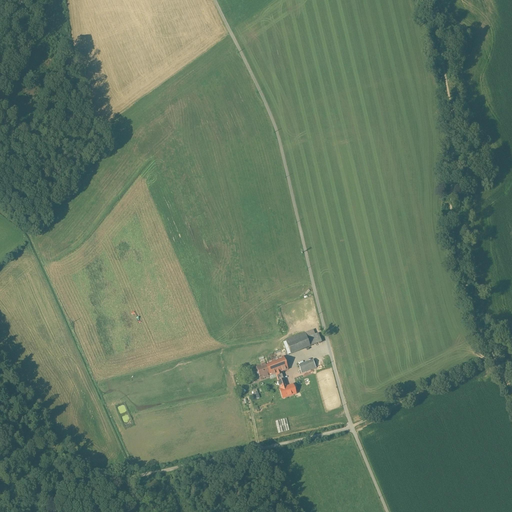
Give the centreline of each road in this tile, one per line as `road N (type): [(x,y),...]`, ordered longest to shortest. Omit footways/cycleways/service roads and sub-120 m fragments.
road 1 (residential): [(389,511),(343,400),(280,139),(215,0)]
road 2 (track): [(494,357),(353,425),(51,498)]
road 3 (track): [(429,0),(451,106),(452,228),(473,314),(494,357)]
